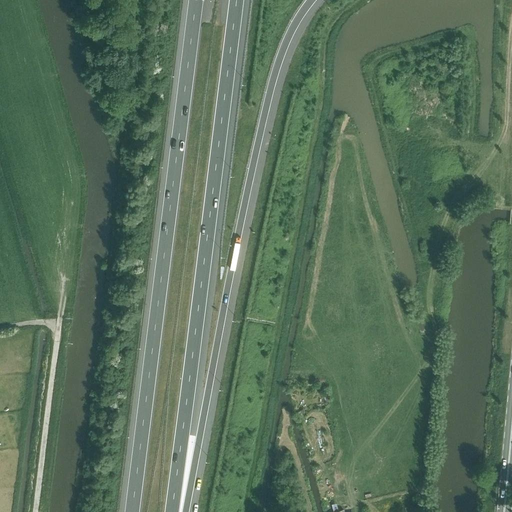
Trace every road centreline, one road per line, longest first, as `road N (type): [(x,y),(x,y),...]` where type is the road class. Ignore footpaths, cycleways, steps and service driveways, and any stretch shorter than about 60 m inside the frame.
road 1 (motorway): [(185,511),(254,159),(283,48),(311,0)]
road 2 (motorway): [(172,511),(237,0)]
road 3 (motorway): [(197,0),(133,511)]
road 4 (track): [(35,511),(58,324),(0,328)]
